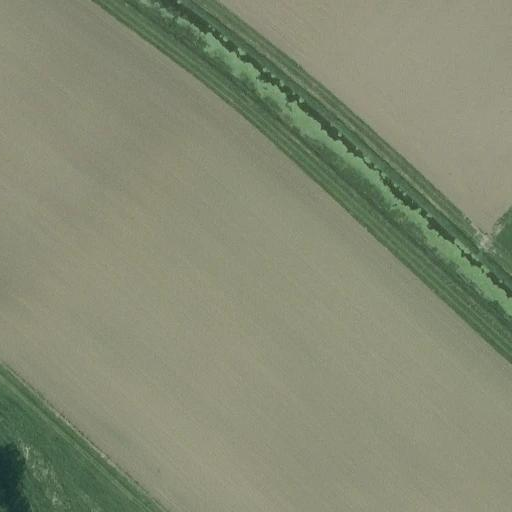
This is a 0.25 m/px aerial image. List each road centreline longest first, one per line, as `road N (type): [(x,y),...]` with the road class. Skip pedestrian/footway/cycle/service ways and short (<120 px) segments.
road 1 (track): [(122,0),(310,145),(511,329)]
road 2 (track): [(140,511),(0,389)]
